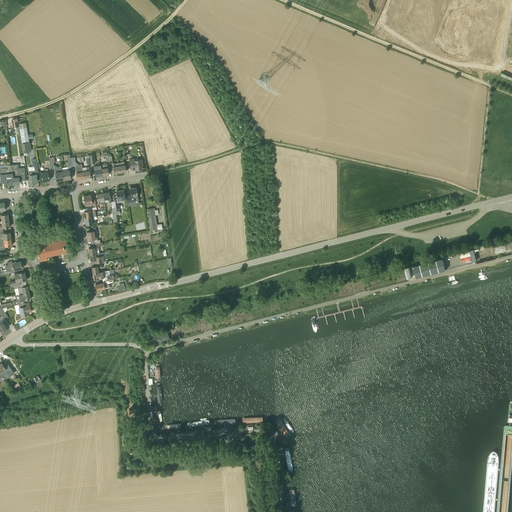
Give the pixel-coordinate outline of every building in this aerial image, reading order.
[(33,137),(32,134),(28,134),(26,122),(19,123),(23,152),(27,152),(31,151),(30,144),(29,142),(29,138),(33,137)] [(143,169),(141,159),(134,160),(134,159),(129,160),(131,169),(135,169),(135,170),(143,169)] [(37,182),(36,174),(35,174),(35,172),(38,172),(38,169),(37,164),(36,161),(32,161),(33,167),(34,167),(34,170),(29,171),(29,175),(30,183),(37,182)] [(81,164),(75,165),(77,179),(84,178),(83,172),(81,164)] [(8,167),(0,167),(0,179),(0,182),(7,182),(7,185),(13,184),(13,176),(12,170),(11,170),(10,169),(10,165),(8,165),(8,167)] [(17,165),(10,165),(10,169),(11,170),(12,170),(13,176),(13,184),(19,184),(19,173),(17,173),(17,165)] [(96,166),(94,166),(95,176),(102,175),(101,168),(97,169),(96,166)] [(62,168),(62,171),(63,180),(71,179),(69,170),(68,167),(62,168)] [(49,180),(48,169),(47,169),(47,168),(44,169),(45,172),(41,173),(42,182),(49,180)] [(62,171),(55,172),(56,181),(63,180),(62,171)] [(134,202),(134,200),(138,200),(138,196),(136,187),(129,189),(130,195),(127,196),(128,203),(128,206),(132,205),(131,202),(134,202)] [(123,189),(116,191),(118,200),(125,198),(123,189)] [(109,192),(103,193),(104,199),(108,199),(109,202),(111,202),(109,192)] [(104,199),(103,193),(96,194),(98,204),(101,204),(100,200),(104,199)] [(85,206),(95,205),(94,197),(91,197),(91,195),(83,196),(85,206)] [(155,215),(154,210),(154,208),(147,209),(150,230),(162,229),(161,224),(155,224),(154,215),(155,215)] [(95,210),(83,211),(85,218),(96,216),(95,210)] [(85,218),(86,225),(96,223),(95,221),(98,220),(97,216),(96,216),(85,218)] [(0,230),(3,230),(3,228),(9,227),(9,220),(2,221),(2,225),(0,225),(0,230)] [(94,231),(87,232),(88,239),(97,238),(96,227),(93,228),(94,231)] [(0,239),(1,240),(11,239),(10,232),(3,233),(3,230),(0,230),(0,239)] [(32,241),(36,255),(39,254),(40,258),(41,261),(47,260),(47,256),(49,256),(50,256),(53,255),(53,256),(53,255),(56,254),(56,255),(57,255),(56,254),(59,253),(59,254),(60,254),(60,253),(63,253),(63,255),(64,255),(64,254),(68,253),(68,254),(69,254),(67,248),(68,248),(67,242),(66,242),(64,236),(59,237),(60,240),(57,241),(56,240),(53,241),(53,242),(50,242),(49,237),(40,239),(40,238),(40,237),(39,237),(39,234),(34,235),(35,241),(32,241)] [(511,251),(511,240),(493,245),(495,255),(511,251)] [(103,246),(102,243),(95,244),(95,247),(88,248),(90,254),(96,253),(95,250),(99,249),(99,246),(103,246)] [(103,255),(96,256),(96,253),(90,254),(91,261),(96,260),(97,262),(104,261),(103,255)] [(416,278),(445,270),(442,258),(413,266),(416,278)] [(12,262),(12,263),(5,265),(6,271),(14,269),(22,268),(21,261),(16,262),(12,262)] [(92,267),(93,273),(99,272),(98,268),(102,268),(102,265),(92,267)] [(26,279),(24,271),(14,274),(15,280),(9,281),(10,286),(13,285),(20,284),(19,281),(26,279)] [(93,273),(94,279),(103,278),(102,271),(99,272),(93,273)] [(97,290),(101,289),(105,288),(109,287),(108,283),(112,282),(112,278),(106,279),(103,280),(103,282),(95,284),(97,290)] [(20,284),(13,285),(15,295),(19,294),(29,292),(27,285),(21,287),(20,284)] [(19,294),(20,298),(21,301),(18,301),(19,304),(18,304),(24,303),(24,300),(25,300),(30,299),(29,292),(19,294)] [(20,314),(16,315),(17,318),(22,317),(21,316),(28,314),(27,311),(31,311),(29,302),(24,303),(18,304),(19,307),(20,314)] [(0,322),(4,329),(5,329),(7,328),(7,327),(9,326),(5,319),(8,317),(1,306),(0,306),(0,322)] [(170,340),(167,330),(159,332),(159,334),(151,337),(154,345),(170,340)] [(0,363),(0,371),(3,376),(4,377),(11,372),(8,367),(6,368),(2,362),(0,363)] [(289,435),(279,420),(274,423),(285,438),(289,435)] [(290,448),(285,449),(289,473),(294,473),(290,448)] [(295,487),(289,488),(291,508),(297,507),(295,487)]
